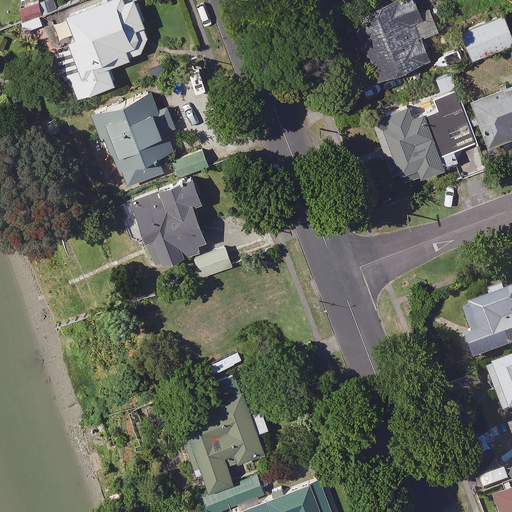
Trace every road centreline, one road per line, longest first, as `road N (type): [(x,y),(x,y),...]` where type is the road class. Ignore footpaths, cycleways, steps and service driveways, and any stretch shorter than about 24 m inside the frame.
road 1 (tertiary): [(233,0),(338,274)]
road 2 (tertiary): [(338,274),(428,511)]
road 3 (residential): [(338,274),(511,209)]
